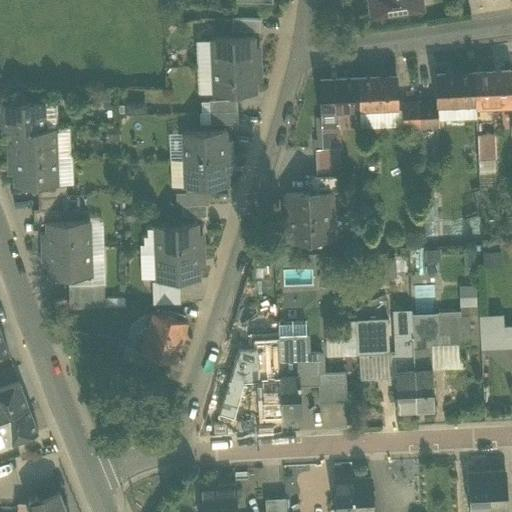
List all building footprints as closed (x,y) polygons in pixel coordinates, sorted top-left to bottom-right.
[(370,0),(373,14),(419,7),(417,0),(370,0)] [(232,30),(260,30),(260,18),(232,18),(232,30)] [(211,38),(212,65),(260,63),(260,51),(254,51),(253,35),(211,37),(211,38)] [(196,65),(212,65),(211,38),(195,39),(196,65)] [(261,74),(260,63),(212,65),(213,91),(214,93),(255,91),(255,75),(261,74)] [(212,65),(196,65),(197,91),(213,91),(212,65)] [(511,73),(511,69),(474,71),(475,102),(511,100),(511,73)] [(437,104),(475,102),(474,71),(435,73),(436,100),(436,104),(437,104)] [(396,75),(358,77),(359,107),(398,105),(398,102),(396,75)] [(337,109),(359,107),(358,77),(320,79),(321,109),(337,109)] [(0,96),(15,97),(15,85),(0,84),(0,96)] [(209,99),(209,111),(237,110),(237,98),(209,99)] [(0,129),(13,129),(44,128),(43,101),(43,100),(1,101),(2,118),(0,118),(0,129)] [(146,100),(125,101),(126,112),(146,111),(146,100)] [(436,100),(419,101),(420,125),(438,124),(438,121),(437,104),(436,104),(436,100)] [(57,101),(43,101),(44,128),(55,127),(58,127),(57,101)] [(402,126),(420,125),(419,101),(401,102),(402,123),(402,126)] [(398,105),(359,107),(360,125),(402,123),(401,102),(398,102),(398,105)] [(476,119),(475,102),(437,104),(438,121),(476,119)] [(321,109),(323,147),(339,146),(338,127),(337,109),(321,109)] [(238,122),(237,110),(209,111),(210,123),(238,122)] [(119,125),(105,125),(106,140),(119,139),(119,125)] [(55,127),(44,128),(13,129),(13,145),(7,145),(8,157),(56,155),(55,127)] [(58,127),(55,127),(56,155),(70,155),(69,127),(58,127)] [(183,132),(184,158),(232,156),(231,145),(225,145),(225,128),(183,130),(183,132)] [(170,158),(184,158),(183,132),(169,132),(170,158)] [(477,161),(495,160),(498,160),(496,134),(476,135),(477,161)] [(316,147),(317,175),(340,174),(339,146),(323,147),(316,147)] [(56,183),(56,155),(8,157),(8,169),(14,168),(15,185),(37,184),(56,183)] [(70,155),(56,155),(56,183),(65,183),(72,182),(71,155),(70,155)] [(232,168),(232,156),(184,158),(185,184),(185,186),(208,185),(227,185),(226,168),(232,168)] [(184,158),(170,158),(171,185),(185,184),(184,158)] [(495,160),(477,161),(478,174),(495,174),(495,160)] [(341,191),(340,174),(317,175),(310,176),(311,192),(331,191),(341,191)] [(37,184),(37,196),(61,195),(66,195),(65,183),(56,183),(37,184)] [(176,204),(182,204),(206,203),(208,203),(208,191),(185,191),(176,192),(176,204)] [(286,194),(289,241),(333,239),(331,191),(311,192),(286,194)] [(78,194),(66,195),(61,195),(62,207),(61,207),(61,219),(78,218),(78,194)] [(37,196),(38,208),(61,207),(62,207),(61,195),(37,196)] [(206,215),(206,203),(182,204),(182,216),(206,215)] [(61,219),(61,207),(38,208),(33,208),(34,220),(47,220),(61,219)] [(42,236),(42,248),(90,246),(89,218),(78,218),(61,219),(47,220),(48,236),(42,236)] [(102,218),(89,218),(90,246),(103,246),(102,218)] [(155,226),(156,252),(204,250),(203,238),(197,238),(197,222),(155,223),(155,226)] [(139,243),(139,252),(156,252),(155,226),(146,227),(147,235),(143,235),(143,243),(139,243)] [(436,257),(435,245),(410,247),(411,259),(436,257)] [(91,274),(90,246),(42,248),(42,260),(48,260),(49,276),(68,275),(91,274)] [(103,246),(90,246),(91,274),(104,274),(103,246)] [(204,261),(204,250),(156,252),(157,277),(157,280),(199,278),(198,262),(204,261)] [(502,250),(483,251),(484,266),(502,265),(502,250)] [(157,277),(156,252),(139,252),(140,277),(157,277)] [(321,252),(304,253),(305,267),(321,266),(321,252)] [(340,256),(322,255),(320,286),(339,287),(340,256)] [(396,256),(381,257),(381,277),(396,276),(396,256)] [(91,274),(68,275),(68,283),(103,281),(104,281),(104,274),(91,274)] [(153,281),(153,304),(181,303),(180,280),(153,281)] [(68,283),(69,307),(104,305),(104,296),(103,281),(68,283)] [(459,285),(460,306),(478,305),(477,285),(459,285)] [(124,295),(104,296),(104,305),(124,305),(124,295)] [(460,306),(461,316),(462,343),(480,342),(478,314),(478,305),(460,306)] [(160,355),(177,360),(189,321),(153,311),(141,350),(160,355)] [(394,313),(395,336),(413,335),(412,318),(411,312),(394,313)] [(502,314),(478,314),(480,342),(481,347),(504,346),(503,326),(502,314)] [(439,334),(439,345),(462,343),(461,316),(438,317),(439,334)] [(438,317),(412,318),(413,335),(429,334),(439,334),(438,317)] [(355,321),(357,353),(359,353),(389,351),(387,319),(355,321)] [(345,334),(346,354),(357,353),(355,321),(344,321),(345,334)] [(277,323),(277,336),(279,373),(281,418),(300,417),(298,385),(300,385),(300,383),(319,382),(319,370),(321,367),(321,356),(317,352),(307,352),(306,322),(277,323)] [(345,334),(325,335),(326,355),(346,354),(345,334)] [(413,335),(414,367),(431,366),(430,345),(439,345),(439,334),(429,334),(413,335)] [(395,351),(396,368),(414,367),(413,335),(395,336),(395,351)] [(279,373),(277,336),(253,337),(253,345),(238,346),(218,412),(234,418),(245,381),(260,381),(260,374),(279,373)] [(432,366),(432,369),(464,368),(464,354),(462,354),(462,343),(439,345),(430,345),(431,366),(432,366)] [(122,358),(157,368),(160,355),(141,350),(125,345),(122,358)] [(389,351),(359,353),(361,378),(396,376),(396,368),(395,351),(389,351)] [(432,366),(431,366),(414,367),(416,410),(434,409),(432,369),(432,366)] [(416,410),(414,367),(396,368),(396,376),(398,411),(416,410)] [(319,382),(320,400),(348,399),(346,368),(319,370),(319,382)] [(281,418),(279,373),(260,374),(260,381),(262,419),(281,418)] [(0,415),(29,406),(19,380),(0,387),(0,415)] [(0,444),(38,431),(29,406),(0,415),(0,444)] [(507,511),(505,470),(487,471),(488,511),(507,511)] [(488,511),(487,471),(469,472),(470,511),(488,511)] [(372,511),(371,476),(352,477),(353,511),(372,511)] [(353,511),(352,477),(334,478),(335,511),(353,511)] [(217,484),(218,511),(237,511),(236,483),(217,484)] [(218,511),(217,484),(199,485),(200,511),(218,511)] [(26,503),(29,511),(67,511),(59,490),(43,497),(36,494),(29,496),(27,501),(26,503)] [(285,511),(285,497),(265,498),(265,511),(285,511)] [(29,511),(26,503),(27,501),(19,501),(17,511),(29,511)]
